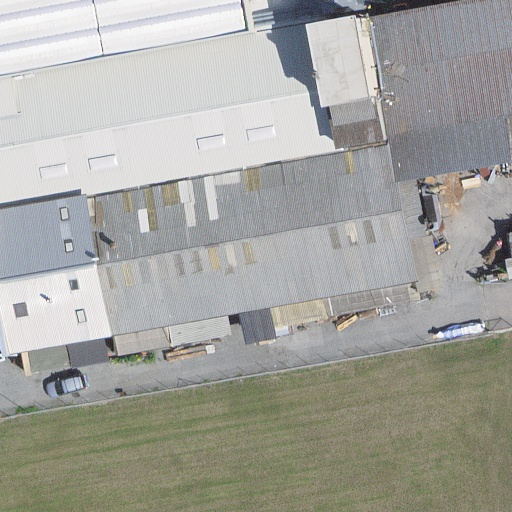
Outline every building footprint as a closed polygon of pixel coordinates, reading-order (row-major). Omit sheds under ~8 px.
[(0,0),(0,82),(244,40),(237,0),(0,0)] [(511,0),(468,0),(359,20),(381,144),(389,186),(510,164),(502,119),(511,116),(511,0)] [(0,82),(0,210),(83,196),(381,144),(359,20),(244,40),(0,82)] [(381,144),(83,196),(109,339),(406,285),(389,186),(381,144)] [(0,351),(1,358),(109,339),(83,196),(0,210),(0,351)]
